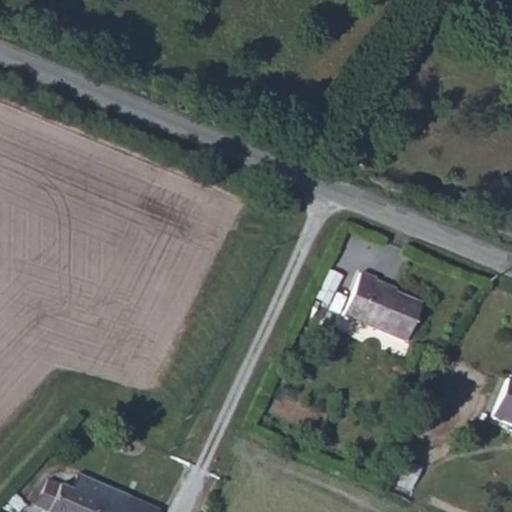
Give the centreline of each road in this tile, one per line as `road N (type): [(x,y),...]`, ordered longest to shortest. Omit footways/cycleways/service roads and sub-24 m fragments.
road 1 (unclassified): [(0,57),(511,267)]
road 2 (unknown): [(322,190),(158,511)]
